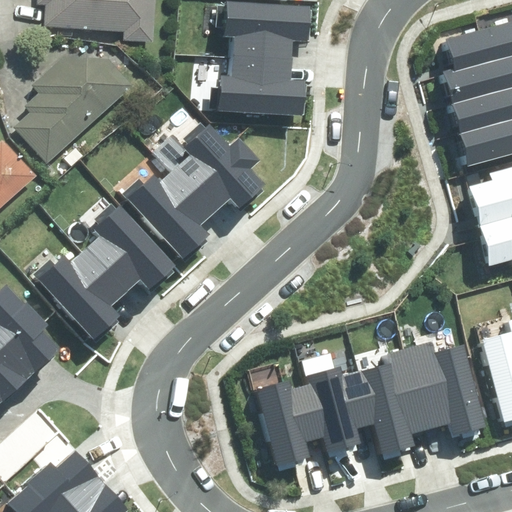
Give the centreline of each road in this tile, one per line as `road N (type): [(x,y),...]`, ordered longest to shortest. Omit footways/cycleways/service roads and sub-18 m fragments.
road 1 (residential): [(387,0),(342,202),(156,381),(149,418),(158,450),(216,511)]
road 2 (residential): [(386,511),(511,481)]
